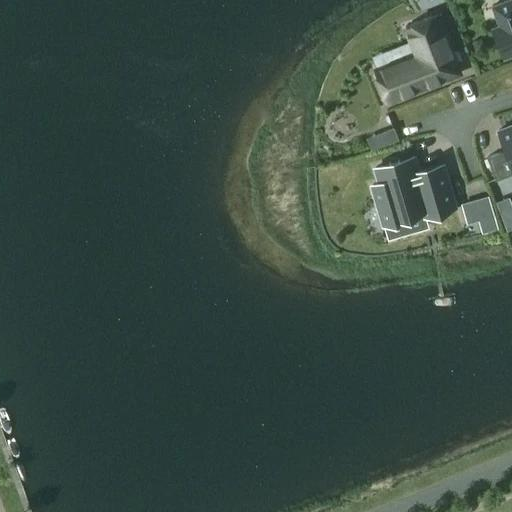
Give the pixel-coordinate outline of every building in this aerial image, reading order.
[(511,0),(506,0),(492,5),(500,25),(492,28),(503,57),(511,53),(511,0)] [(453,55),(437,14),(406,26),(416,53),(375,69),(376,71),(374,71),(379,85),(381,84),(387,101),(445,78),(438,61),(453,55)] [(483,37),(473,41),(476,49),(486,44),(483,37)] [(511,124),(498,130),(506,149),(487,157),(496,179),(511,172),(511,124)] [(394,127),(367,137),(372,149),(398,138),(394,127)] [(456,206),(444,163),(420,171),(418,167),(409,170),(405,158),(377,167),(381,182),(373,184),(385,223),(410,216),(409,213),(424,208),(426,215),(456,206)] [(489,194),(462,202),(468,222),(495,215),(489,194)] [(499,207),(507,229),(511,227),(511,208),(510,202),(499,207)]
